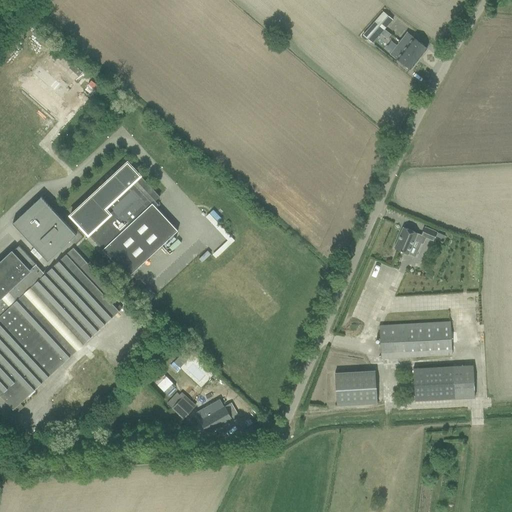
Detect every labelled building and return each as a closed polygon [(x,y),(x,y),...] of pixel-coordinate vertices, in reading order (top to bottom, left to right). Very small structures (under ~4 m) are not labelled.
[(375,21),(384,29),(392,20),(383,12),(375,21)] [(384,29),(375,21),(363,35),(372,43),(384,29)] [(413,55),(418,59),(427,48),(407,33),(400,41),(415,52),(413,55)] [(415,52),(400,41),(390,54),(410,69),(418,59),(413,55),(415,52)] [(152,203),(159,197),(127,162),(70,215),(102,250),(128,277),(178,231),(152,203)] [(41,197),(12,223),(47,261),(76,235),(41,197)] [(218,221),(222,217),(214,209),(207,216),(229,240),(218,250),(221,253),(235,240),(218,221)] [(403,227),(394,248),(408,255),(417,233),(403,227)] [(433,241),(437,232),(424,227),(421,236),(433,241)] [(0,396),(16,413),(23,407),(20,403),(122,309),(120,306),(117,309),(106,297),(113,291),(74,248),(45,274),(36,265),(36,264),(19,246),(0,263),(0,396)] [(450,322),(389,325),(379,326),(381,359),(452,355),(450,322)] [(413,369),(415,401),(475,397),(473,365),(413,369)] [(335,373),(336,406),(377,403),(375,371),(335,373)] [(74,381),(51,403),(72,425),(94,403),(74,381)] [(194,407),(180,394),(179,395),(176,393),(166,403),(183,419),(194,407)] [(231,403),(230,403),(224,407),(210,415),(205,407),(196,413),(207,433),(238,415),(233,406),(231,403)]
